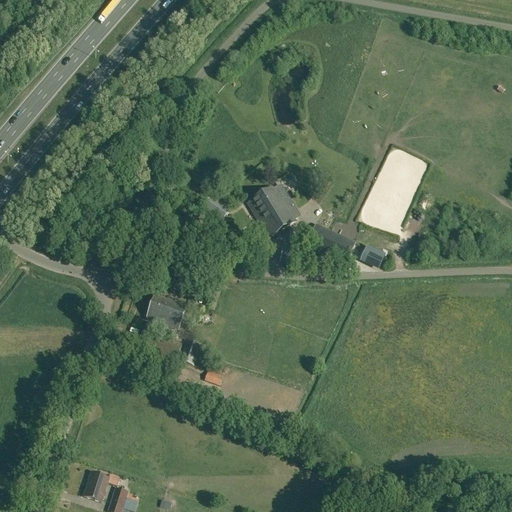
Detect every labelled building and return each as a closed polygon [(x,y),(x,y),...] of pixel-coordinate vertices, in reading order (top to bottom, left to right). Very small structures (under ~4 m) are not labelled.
[(281,201),(273,188),(247,204),(270,240),(297,222),(283,200),(281,201)] [(202,209),(222,222),(230,211),(211,197),(202,209)] [(316,226),(305,249),(345,268),(355,245),(316,226)] [(220,237),(211,252),(218,256),(228,241),(220,237)] [(312,259),(283,252),(280,262),(310,269),(312,259)] [(212,283),(204,309),(215,312),(222,286),(212,283)] [(146,320),(178,331),(187,308),(154,296),(146,320)] [(176,364),(182,345),(143,332),(137,351),(176,364)] [(179,362),(194,367),(201,347),(186,342),(179,362)] [(209,351),(207,357),(213,360),(215,354),(209,351)] [(223,377),(219,376),(221,369),(210,365),(204,382),(220,388),(223,377)] [(289,465),(281,461),(277,468),(285,472),(289,465)] [(109,480),(93,475),(91,480),(90,485),(88,484),(84,498),(101,503),(107,485),(109,480)] [(128,494),(116,490),(109,511),(126,511),(131,498),(127,497),(128,494)] [(172,504),(162,501),(159,508),(169,511),(172,504)]
